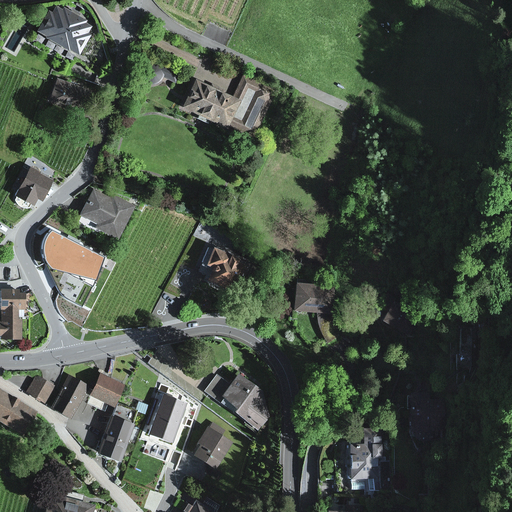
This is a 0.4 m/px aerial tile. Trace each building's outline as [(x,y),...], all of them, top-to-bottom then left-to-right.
[(39,29),(78,53),(90,34),(84,31),(90,23),(55,2),(39,29)] [(179,74),(153,63),(148,62),(143,66),(134,84),(144,89),(146,85),(151,86),(155,86),(160,82),(163,77),(175,83),(179,74)] [(181,106),(253,139),(276,90),(243,75),(231,101),(192,83),(181,106)] [(52,78),(43,104),(63,111),(67,100),(85,106),(90,92),(52,78)] [(48,180),(27,169),(14,194),(30,202),(32,196),(38,200),(48,180)] [(365,177),(363,201),(383,203),(381,232),(400,233),(404,180),(365,177)] [(91,189),(79,215),(95,222),(92,228),(116,239),(132,205),(111,196),(110,198),(91,189)] [(105,258),(52,230),(46,237),(43,245),(44,252),(46,260),(49,265),(53,270),(96,281),(105,258)] [(206,280),(227,290),(242,261),(210,245),(201,261),(212,267),(206,280)] [(292,308),(329,309),(330,284),(293,283),(292,308)] [(11,293),(11,314),(28,314),(28,294),(11,293)] [(394,296),(381,317),(403,331),(416,310),(394,296)] [(11,314),(0,313),(0,331),(28,331),(28,314),(11,314)] [(317,318),(326,339),(331,337),(323,316),(317,318)] [(475,329),(458,329),(459,370),(476,370),(475,329)] [(217,373),(204,390),(254,428),(264,414),(259,390),(235,372),(228,381),(217,373)] [(100,373),(90,394),(109,403),(119,382),(100,373)] [(66,416),(86,385),(69,374),(48,405),(66,416)] [(49,385),(34,376),(26,391),(41,399),(49,385)] [(426,393),(405,394),(407,430),(414,430),(414,437),(428,436),(427,431),(436,430),(434,398),(426,398),(426,393)] [(30,410),(0,394),(0,429),(16,437),(30,410)] [(185,404),(162,396),(147,439),(170,447),(185,404)] [(116,459),(136,406),(118,399),(97,452),(116,459)] [(228,444),(205,429),(194,445),(197,447),(190,457),(209,470),(228,444)] [(349,448),(350,477),(376,476),(375,457),(381,456),(380,431),(362,432),(362,447),(349,448)] [(90,511),(91,508),(47,498),(43,511),(90,511)] [(361,511),(363,501),(345,502),(346,510),(332,511),(331,511),(361,511)] [(210,511),(196,502),(188,511),(210,511)]
